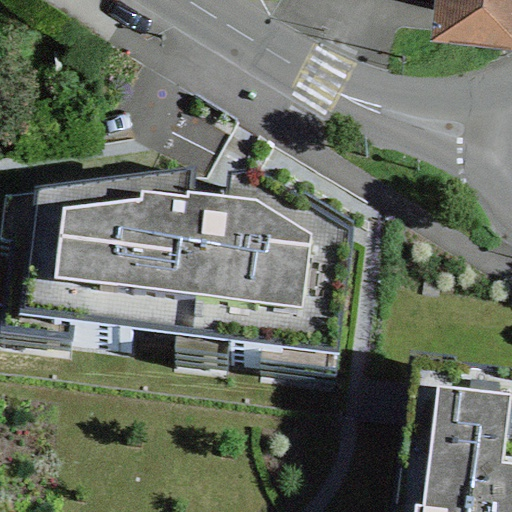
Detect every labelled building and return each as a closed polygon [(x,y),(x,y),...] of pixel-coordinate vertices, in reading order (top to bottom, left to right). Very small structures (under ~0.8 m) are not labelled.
[(511,0),(439,0),(439,7),(511,14),(511,0)] [(105,39),(80,22),(63,49),(88,64),(105,39)] [(24,119),(28,151),(84,143),(80,111),(24,119)] [(180,181),(18,203),(3,326),(316,363),(335,232),(240,183),(180,181)] [(511,511),(511,374),(386,359),(368,511),(511,511)] [(360,511),(372,416),(0,373),(0,511),(360,511)]
